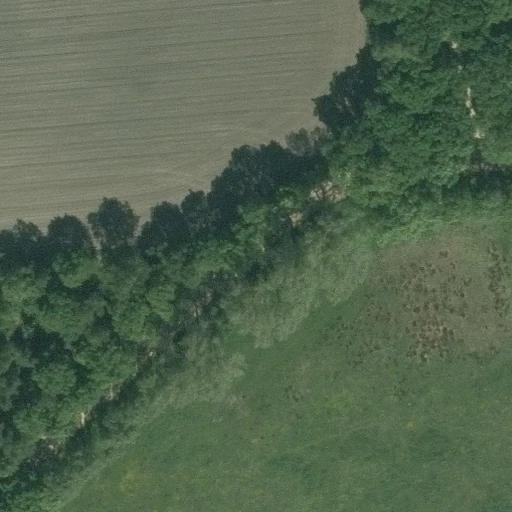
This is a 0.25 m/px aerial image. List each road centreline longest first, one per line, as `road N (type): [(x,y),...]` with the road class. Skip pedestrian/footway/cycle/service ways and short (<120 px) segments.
road 1 (track): [(480,163),(403,171),(319,201),(67,432),(0,471)]
road 2 (track): [(441,0),(480,163)]
